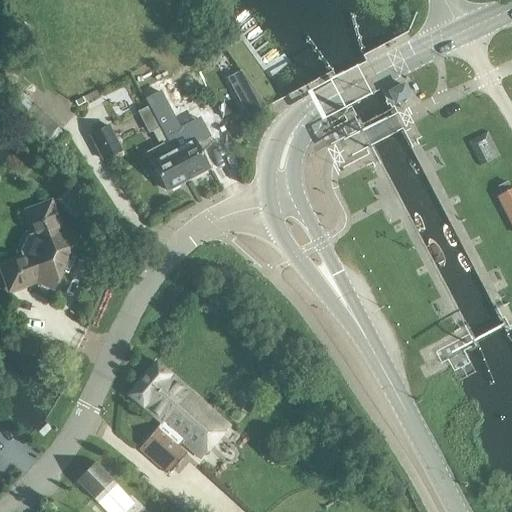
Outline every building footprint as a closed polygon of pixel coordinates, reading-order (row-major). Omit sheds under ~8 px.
[(396,102),(409,96),(404,87),(391,93),(396,102)] [(35,106),(22,95),(14,104),(27,116),(23,121),(47,143),(61,128),(36,105),(35,106)] [(168,123),(159,128),(187,179),(211,167),(196,139),(178,149),(171,137),(174,135),(168,123)] [(104,159),(120,151),(109,128),(92,137),(104,159)] [(165,191),(187,179),(159,128),(152,131),(158,143),(162,142),(164,145),(146,154),(165,191)] [(481,167),(500,157),(488,132),(468,142),(481,167)] [(511,190),(511,191),(507,183),(498,188),(501,195),(497,197),(511,226),(511,190)] [(89,208),(73,191),(62,201),(78,219),(89,208)] [(79,236),(62,230),(51,200),(22,211),(29,230),(27,234),(24,232),(15,252),(16,256),(0,262),(0,273),(8,295),(35,285),(53,291),(79,236)] [(172,377),(156,364),(129,395),(145,409),(143,411),(161,425),(201,460),(231,425),(191,390),(173,375),(172,377)] [(169,473),(185,455),(156,429),(140,448),(169,473)] [(100,464),(80,483),(96,501),(117,481),(100,464)]
